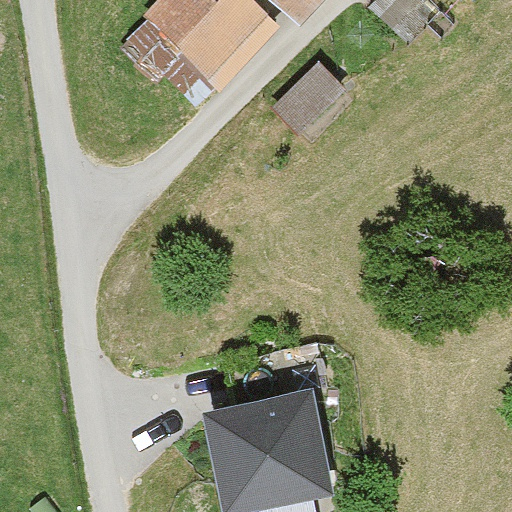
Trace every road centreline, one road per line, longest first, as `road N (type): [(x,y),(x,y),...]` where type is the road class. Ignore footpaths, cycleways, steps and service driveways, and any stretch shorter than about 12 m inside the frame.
road 1 (unclassified): [(71,236),(160,165),(333,0)]
road 2 (unclassified): [(71,236),(114,511)]
road 3 (unclassified): [(36,0),(71,236)]
